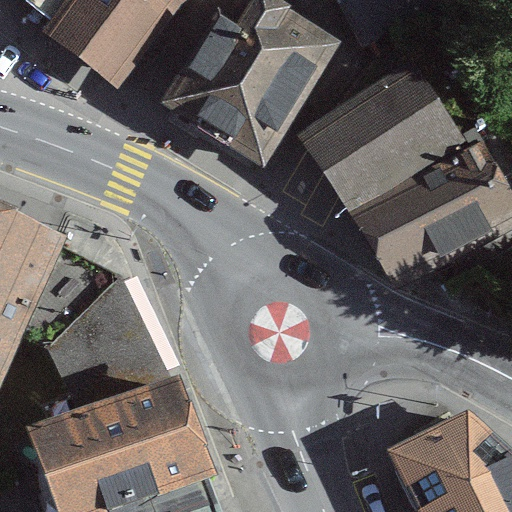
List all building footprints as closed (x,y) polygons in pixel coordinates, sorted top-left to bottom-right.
[(71,0),(20,0),(52,26),(71,0)] [(188,0),(71,0),(52,26),(46,33),(119,87),(176,10),(188,0)] [(254,0),(239,25),(220,13),(165,101),(265,163),(341,44),(271,0),(254,0)] [(420,66),(301,134),(389,287),(511,215),(511,191),(477,132),(463,140),(420,66)] [(0,197),(0,410),(80,233),(0,197)] [(75,414),(170,380),(118,280),(50,347),(75,414)] [(103,511),(214,472),(179,376),(170,380),(75,414),(29,431),(59,511),(103,511)] [(511,511),(511,454),(469,417),(384,460),(410,511),(511,511)]
